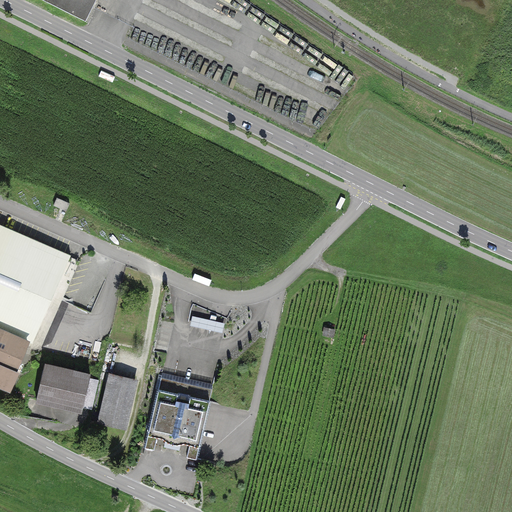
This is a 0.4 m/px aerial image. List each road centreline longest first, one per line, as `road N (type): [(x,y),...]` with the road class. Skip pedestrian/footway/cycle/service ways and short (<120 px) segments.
road 1 (residential): [(0,202),(230,299),(287,279),(373,184)]
road 2 (primary): [(3,0),(373,184)]
road 3 (track): [(311,255),(331,270),(454,295),(511,316)]
road 4 (tertiary): [(188,511),(0,419)]
road 5 (track): [(468,98),(304,0)]
road 6 (primary): [(373,184),(511,251)]
